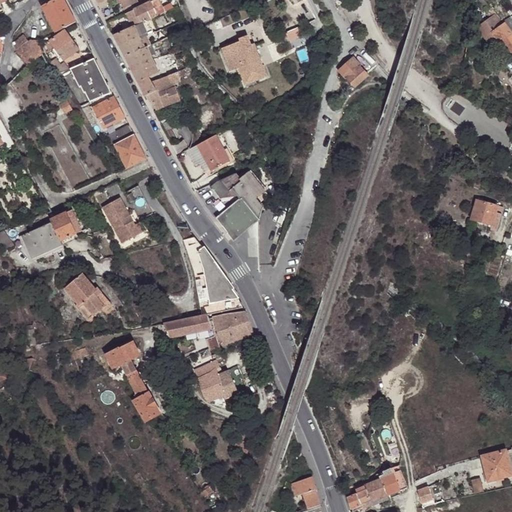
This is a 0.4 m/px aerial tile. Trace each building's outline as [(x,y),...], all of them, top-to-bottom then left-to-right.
[(56,32),(76,22),(63,0),(52,0),(42,6),(56,32)] [(95,0),(98,4),(101,9),(109,4),(107,0),(95,0)] [(138,1),(137,0),(119,0),(124,8),(126,7),(138,1)] [(173,2),(163,7),(159,0),(153,0),(151,1),(158,15),(175,7),(173,2)] [(140,23),(158,15),(151,1),(133,10),(140,23)] [(511,34),(506,26),(492,9),(487,12),(501,31),(506,39),(511,34)] [(133,10),(125,13),(132,27),(134,26),(139,24),(140,23),(133,10)] [(145,37),(139,24),(134,26),(139,37),(139,39),(144,37),(145,37)] [(132,27),(114,35),(119,46),(139,37),(134,26),(132,27)] [(494,36),(495,35),(490,27),(481,34),(488,46),(497,39),(494,36)] [(49,41),(63,61),(79,49),(65,30),(49,41)] [(160,30),(150,35),(152,40),(163,36),(160,30)] [(506,39),(501,31),(495,35),(494,36),(497,39),(499,44),(506,39)] [(511,54),(511,34),(506,39),(499,44),(509,57),(511,54)] [(27,65),(42,54),(37,41),(30,40),(28,42),(24,35),(10,44),(11,46),(11,48),(12,49),(27,65)] [(227,47),(235,68),(237,68),(243,84),(266,76),(253,43),(250,44),(246,36),(237,39),(239,42),(227,47)] [(139,37),(119,46),(125,57),(144,49),(139,39),(139,37)] [(144,37),(139,39),(144,49),(146,48),(148,47),(144,37)] [(166,39),(151,46),(153,52),(169,46),(166,39)] [(230,71),(235,68),(227,47),(239,42),(237,39),(220,46),(230,71)] [(151,46),(148,47),(146,48),(150,56),(155,54),(153,52),(151,46)] [(144,49),(125,57),(131,69),(152,60),(150,56),(146,48),(144,49)] [(183,57),(186,65),(189,64),(193,62),(190,54),(183,57)] [(89,102),(112,93),(94,58),(68,69),(67,70),(76,88),(78,87),(82,93),(83,92),(89,102)] [(348,78),(360,67),(361,67),(355,59),(347,66),(340,71),(345,77),(347,79),(348,78)] [(152,60),(131,69),(138,83),(150,78),(159,73),(152,60)] [(52,68),(56,74),(65,70),(60,63),(52,68)] [(179,72),(180,71),(179,68),(177,69),(175,65),(168,68),(171,75),(179,72)] [(367,75),(360,67),(348,78),(352,83),(353,85),(355,86),(367,75)] [(179,72),(171,75),(162,79),(166,91),(176,87),(174,84),(181,82),(179,72)] [(150,78),(138,83),(140,87),(145,96),(148,94),(156,91),(151,82),(152,81),(150,78)] [(152,82),(152,81),(151,82),(156,91),(148,94),(156,110),(181,101),(176,87),(166,91),(162,79),(152,82)] [(103,129),(125,117),(114,97),(92,108),(103,129)] [(72,110),(66,98),(58,102),(64,114),(72,110)] [(88,106),(81,110),(84,115),(91,112),(88,106)] [(93,117),(86,120),(90,127),(96,124),(93,117)] [(0,143),(11,138),(0,118),(0,143)] [(168,121),(162,124),(166,131),(171,128),(168,121)] [(120,140),(134,134),(129,126),(116,132),(120,140)] [(126,169),(147,159),(134,134),(114,145),(126,169)] [(229,161),(216,136),(197,146),(211,171),(229,161)] [(265,192),(247,170),(238,177),(235,174),(211,185),(221,198),(232,189),(239,199),(257,222),(259,220),(259,219),(255,214),(262,207),(255,199),(265,192)] [(139,185),(125,192),(132,206),(145,199),(139,185)] [(120,198),(103,207),(122,243),(140,234),(135,225),(120,198)] [(146,217),(152,214),(145,199),(132,206),(137,217),(146,217)] [(216,219),(233,242),(257,222),(239,199),(216,219)] [(490,204),(485,202),(476,200),(471,219),(492,225),(495,215),(497,206),(490,204)] [(50,219),(51,222),(60,241),(81,231),(72,210),(50,219)] [(51,222),(29,232),(39,256),(62,246),(60,241),(51,222)] [(143,232),(139,223),(135,225),(140,234),(143,232)] [(39,256),(29,232),(20,236),(30,260),(39,256)] [(207,315),(243,308),(232,287),(225,275),(216,263),(206,252),(196,239),(194,237),(183,240),(195,274),(197,279),(198,285),(201,316),(207,315)] [(64,288),(79,306),(95,293),(97,291),(95,289),(82,274),(64,288)] [(106,311),(113,305),(98,287),(95,289),(97,291),(95,293),(106,306),(104,309),(106,311)] [(104,309),(106,306),(95,293),(79,306),(84,312),(91,320),(104,309)] [(248,319),(246,312),(209,318),(210,322),(213,322),(221,345),(254,334),(248,319)] [(209,318),(207,315),(201,316),(197,317),(163,324),(169,339),(212,329),(210,322),(209,318)] [(159,412),(137,373),(134,369),(129,359),(138,354),(131,339),(125,342),(126,344),(122,346),(114,350),(106,355),(112,367),(120,363),(126,374),(124,375),(126,379),(128,378),(136,394),(134,395),(136,399),(133,401),(145,420),(159,412)] [(71,352),(74,360),(88,355),(85,348),(71,352)] [(53,354),(52,371),(58,372),(64,352),(53,354)] [(215,354),(202,359),(192,363),(191,361),(182,365),(184,373),(190,382),(198,379),(201,391),(199,391),(201,394),(207,401),(208,401),(223,395),(224,398),(237,393),(239,398),(245,396),(242,390),(238,392),(228,370),(222,373),(215,354)] [(192,363),(202,359),(200,354),(190,359),(191,361),(192,363)] [(23,359),(23,372),(28,373),(33,358),(23,359)] [(0,388),(0,402),(2,406),(9,403),(2,387),(0,388)] [(223,395),(208,401),(209,403),(211,404),(225,403),(224,398),(223,395)] [(251,425),(252,425),(231,422),(230,438),(236,438),(249,440),(251,425)] [(247,454),(249,440),(236,438),(234,453),(247,454)] [(511,480),(511,479),(508,458),(484,464),(488,486),(511,480)] [(388,495),(400,490),(394,473),(391,467),(382,471),(385,477),(381,478),(388,495)] [(394,473),(400,490),(407,487),(400,470),(394,473)] [(317,494),(311,476),(286,485),(290,498),(302,494),(307,510),(307,511),(314,509),(320,506),(317,494)] [(381,478),(371,482),(364,485),(365,489),(370,502),(379,498),(388,495),(381,478)] [(481,478),(471,480),(475,494),(484,491),(481,478)] [(200,493),(203,497),(215,491),(211,486),(204,490),(200,493)] [(417,490),(422,503),(433,499),(428,486),(417,490)] [(365,489),(346,496),(348,503),(350,509),(370,502),(365,489)] [(390,504),(388,495),(379,498),(382,505),(390,504)] [(103,511),(96,503),(89,510),(90,511),(103,511)]
